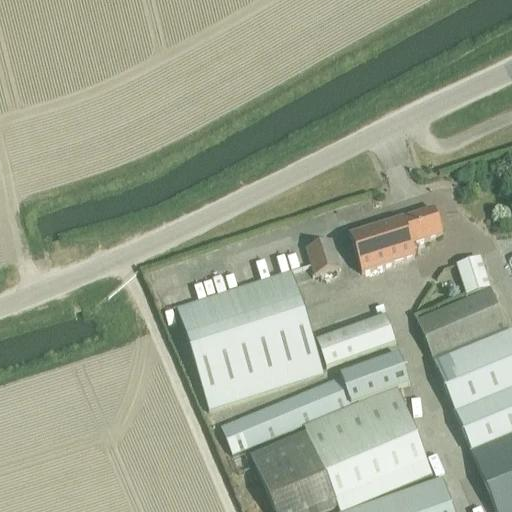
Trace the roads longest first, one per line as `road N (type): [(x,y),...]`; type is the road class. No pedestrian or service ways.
road 1 (unclassified): [(0,310),(511,71)]
road 2 (unknown): [(474,249),(408,276),(397,319),(474,511)]
road 3 (unknown): [(377,136),(400,176),(431,194),(474,249)]
